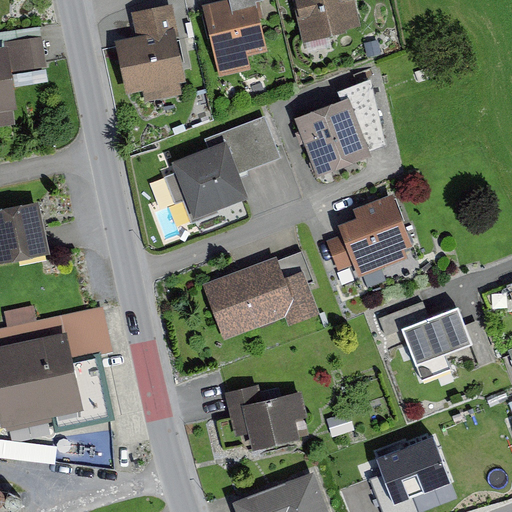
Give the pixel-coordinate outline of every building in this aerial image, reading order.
[(252,0),(222,0),(202,9),(226,67),(272,48),(252,0)] [(358,0),(301,0),(320,44),(369,24),(358,0)] [(168,21),(117,43),(141,101),(192,80),(168,21)] [(45,37),(16,42),(20,70),(49,65),(45,37)] [(5,49),(0,49),(0,105),(13,104),(5,49)] [(370,155),(343,91),(297,110),(323,174),(370,155)] [(226,139),(171,162),(195,219),(250,197),(226,139)] [(35,203),(0,208),(0,258),(43,252),(35,203)] [(397,206),(331,233),(350,281),(416,253),(397,206)] [(279,255),(207,284),(229,336),(301,307),(279,255)] [(416,360),(470,340),(456,304),(402,325),(416,360)] [(104,307),(71,313),(80,359),(113,353),(104,307)] [(63,334),(0,345),(0,407),(4,429),(78,415),(63,334)] [(297,386),(235,409),(254,460),(316,437),(297,386)] [(440,511),(483,495),(467,456),(356,502),(359,511),(440,511)] [(332,511),(314,467),(239,498),(244,511),(332,511)]
